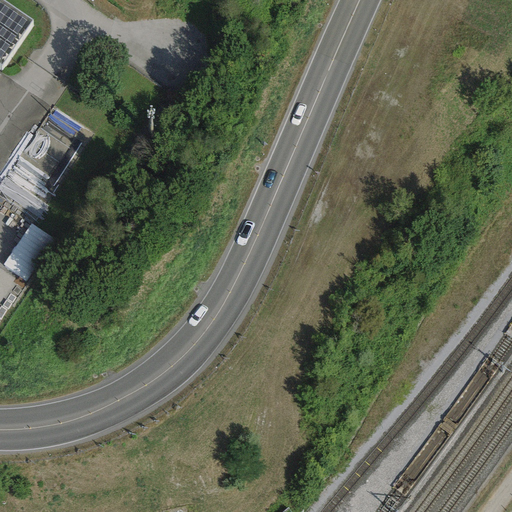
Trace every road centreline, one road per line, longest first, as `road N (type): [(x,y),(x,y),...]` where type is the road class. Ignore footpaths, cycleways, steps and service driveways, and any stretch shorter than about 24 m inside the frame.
road 1 (trunk): [(0,430),(52,425),(106,406),(158,376),(202,332),(244,261),(358,0)]
road 2 (unknown): [(0,106),(33,90),(86,27),(177,54)]
